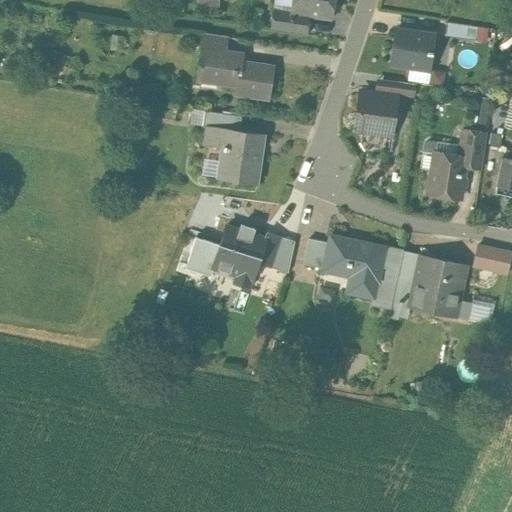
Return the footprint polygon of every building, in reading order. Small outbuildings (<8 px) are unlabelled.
[(312,12),(340,17),(342,0),(290,0),(289,8),(277,6),(273,25),(308,31),(312,12)] [(446,33),(477,36),(478,25),(447,22),(446,33)] [(403,23),(395,62),(430,68),(437,30),(403,23)] [(238,92),(276,99),(283,62),(245,55),(246,48),(231,45),(233,38),(204,33),(196,75),(239,83),(238,92)] [(367,85),(359,130),(401,138),(409,93),(367,85)] [(481,97),(479,120),(487,121),(489,98),(481,97)] [(259,183),(269,132),(210,121),(206,141),(227,145),(221,175),(259,183)] [(465,122),(460,150),(434,146),(426,190),(466,198),(472,167),(484,169),(492,127),(465,122)] [(253,266),(262,213),(222,206),(215,242),(196,238),(193,255),(253,266)] [(407,241),(333,228),(322,288),(396,302),(407,241)] [(511,246),(480,241),(477,261),(511,267),(511,246)] [(423,251),(413,306),(460,314),(470,259),(423,251)]
